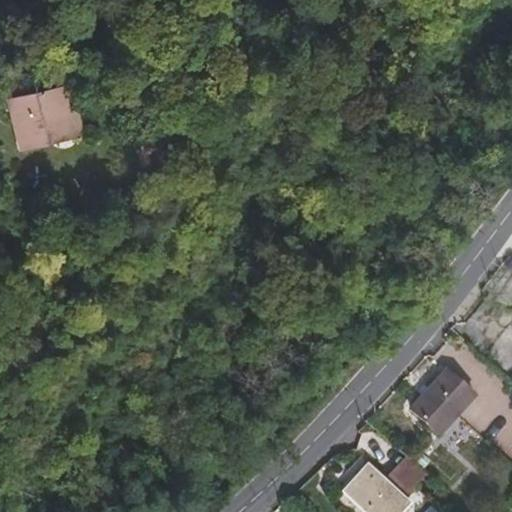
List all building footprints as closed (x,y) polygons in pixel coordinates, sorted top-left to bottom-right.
[(69,97),(63,75),(15,88),(28,133),(61,124),(59,117),(74,113),(69,97)] [(89,120),(82,94),(69,97),(74,113),(76,120),(77,124),(89,120)] [(61,124),(76,120),(74,113),(59,117),(61,124)] [(431,432),(469,395),(442,368),(404,405),(431,432)] [(511,457),(485,430),(480,435),(511,468),(511,457)] [(511,468),(480,435),(478,437),(511,471),(511,468)] [(329,487),(353,511),(375,511),(391,495),(354,460),(329,487)] [(511,493),(503,502),(511,511),(511,493)]
